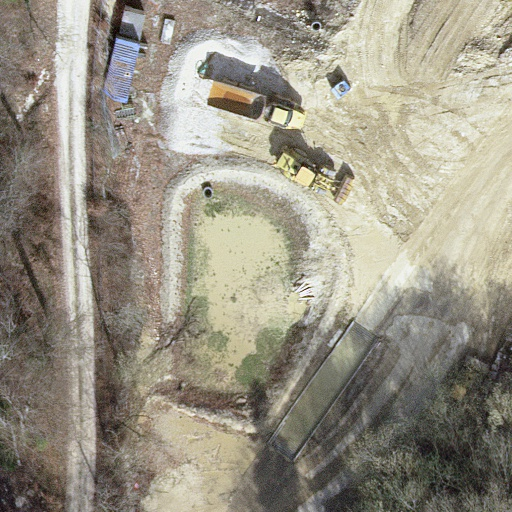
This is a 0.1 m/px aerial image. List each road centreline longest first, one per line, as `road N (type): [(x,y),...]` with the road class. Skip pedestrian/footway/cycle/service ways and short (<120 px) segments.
road 1 (track): [(77,0),(84,511)]
road 2 (track): [(241,511),(407,255),(511,148)]
